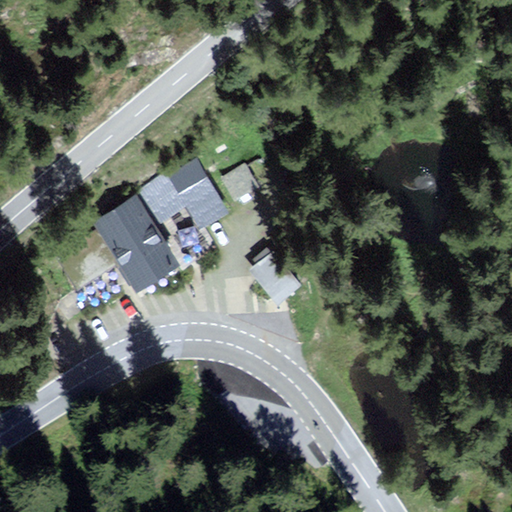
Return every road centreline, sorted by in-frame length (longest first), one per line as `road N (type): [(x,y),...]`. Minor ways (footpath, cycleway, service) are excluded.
road 1 (primary): [(0,435),(150,346),(225,342),(301,391),(384,511)]
road 2 (primary): [(275,0),(0,229)]
